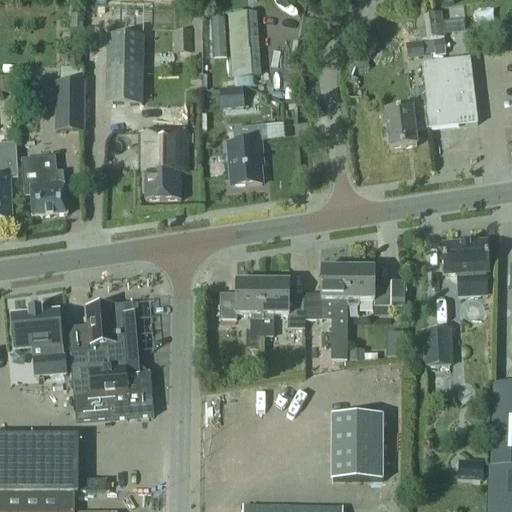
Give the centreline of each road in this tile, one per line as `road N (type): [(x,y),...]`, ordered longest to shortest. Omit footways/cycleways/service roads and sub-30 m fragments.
road 1 (unclassified): [(180,511),(184,249)]
road 2 (residential): [(351,217),(332,115),(333,48),(368,0)]
road 3 (tertiary): [(0,272),(184,249)]
road 4 (tertiary): [(184,249),(351,217)]
road 5 (tertiary): [(351,217),(511,195)]
